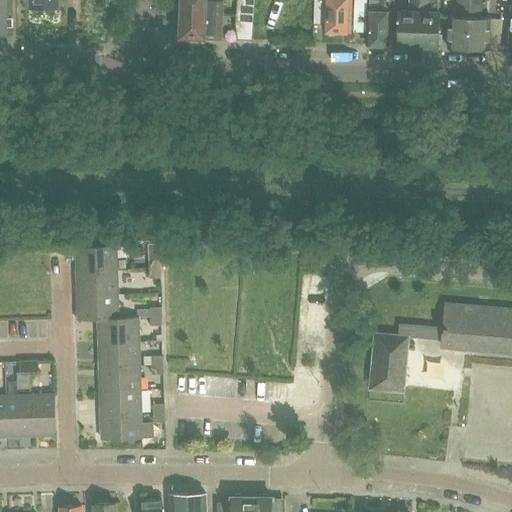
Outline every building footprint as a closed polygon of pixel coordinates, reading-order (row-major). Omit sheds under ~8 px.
[(0,0),(0,32),(10,32),(9,0),(0,0)] [(221,37),(221,0),(178,0),(178,37),(221,37)] [(252,38),(252,18),(253,0),(235,0),(235,12),(234,23),(237,37),(252,38)] [(348,31),(349,14),(351,14),(351,0),(313,0),(313,23),(323,23),(323,31),(325,31),(327,33),(329,36),(333,36),(335,34),(337,31),(348,31)] [(368,0),(368,10),(366,43),(382,44),(382,41),(388,41),(390,12),(394,12),(394,0),(368,0)] [(397,8),(396,45),(417,45),(418,0),(408,0),(408,9),(397,8)] [(438,0),(418,0),(417,45),(437,46),(438,0)] [(467,47),(468,0),(457,0),(457,17),(448,16),(447,46),(467,47)] [(468,0),(467,47),(488,48),(489,18),(480,18),(480,0),(468,0)] [(76,270),(116,269),(116,246),(76,247),(76,270)] [(149,269),(161,268),(160,259),(149,259),(149,269)] [(149,278),(161,277),(161,268),(149,269),(149,278)] [(76,270),(77,293),(117,292),(116,269),(76,270)] [(77,320),(98,319),(98,317),(117,317),(117,292),(77,293),(77,320)] [(242,292),(240,312),(276,316),(278,296),(242,292)] [(206,301),(205,309),(217,310),(218,302),(206,301)] [(511,310),(446,304),(443,328),(400,324),(399,335),(374,332),(369,388),(404,391),(409,336),(442,339),(442,346),(511,352),(511,310)] [(162,307),(150,307),(150,316),(162,316),(162,307)] [(240,312),(238,332),(274,335),(276,316),(240,312)] [(138,340),(138,316),(117,317),(98,317),(98,319),(98,341),(138,340)] [(162,316),(150,316),(151,325),(162,325),(162,316)] [(204,320),(203,328),(215,329),(216,321),(204,320)] [(203,328),(203,336),(215,337),(215,329),(203,328)] [(238,332),(236,352),(272,355),(274,335),(238,332)] [(98,341),(99,364),(139,363),(138,340),(98,341)] [(163,364),(163,355),(151,356),(152,365),(163,364)] [(20,372),(17,372),(17,389),(29,389),(29,372),(29,360),(19,361),(20,372)] [(38,360),(29,360),(29,372),(38,372),(38,360)] [(139,363),(99,364),(100,389),(140,388),(139,363)] [(163,364),(152,365),(152,374),(164,374),(163,364)] [(191,364),(191,376),(199,377),(199,365),(191,364)] [(210,365),(210,377),(218,377),(218,365),(210,365)] [(218,365),(218,377),(226,377),(226,365),(218,365)] [(249,366),(249,378),(257,378),(257,366),(249,366)] [(257,366),(257,378),(265,378),(265,366),(257,366)] [(100,389),(100,414),(140,412),(140,388),(100,389)] [(32,394),(7,395),(8,435),(33,434),(32,394)] [(32,394),(33,434),(55,434),(54,394),(32,394)] [(0,435),(8,435),(7,395),(0,395),(0,435)] [(178,401),(177,437),(198,437),(198,401),(178,401)] [(198,401),(198,437),(217,438),(218,402),(198,401)] [(218,402),(217,438),(236,438),(237,402),(218,402)] [(237,402),(236,438),(255,438),(256,402),(237,402)] [(256,402),(255,438),(275,439),(276,403),(256,402)] [(153,404),(153,413),(165,412),(165,403),(153,404)] [(141,437),(140,412),(100,414),(101,438),(141,437)] [(153,422),(165,422),(165,412),(153,413),(153,422)] [(188,511),(187,493),(170,494),(170,511),(188,511)] [(206,511),(206,493),(187,493),(188,511),(206,511)] [(231,504),(231,511),(250,511),(251,497),(244,497),(243,497),(240,494),(234,494),(233,496),(231,496),(231,504)] [(251,497),(250,511),(271,511),(272,504),(272,498),(272,497),(270,497),(268,495),(263,495),(261,497),(260,497),(251,497)] [(140,511),(160,511),(160,500),(140,501),(140,511)] [(115,511),(115,503),(93,504),(93,511),(115,511)]
